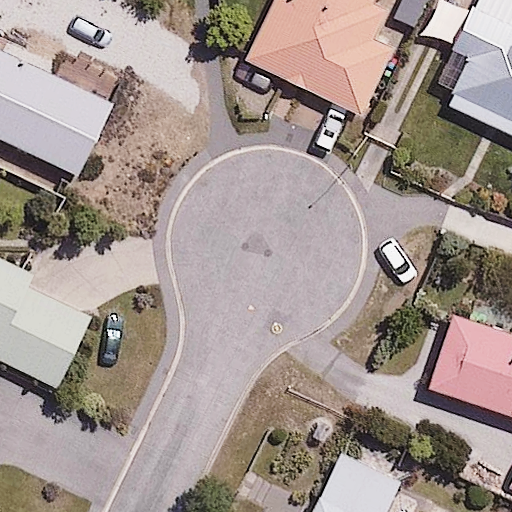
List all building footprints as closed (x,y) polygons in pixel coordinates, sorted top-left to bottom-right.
[(272,0),(246,55),(365,112),(398,43),(378,33),(392,4),(384,0),(272,0)] [(511,0),(476,0),(455,47),(474,55),(451,105),(511,132),(511,0)] [(115,103),(0,43),(0,130),(79,172),(115,103)] [(31,272),(0,257),(0,354),(63,384),(95,314),(26,282),(31,272)] [(511,330),(453,311),(430,379),(511,406),(511,330)] [(386,511),(407,466),(346,439),(313,511),(386,511)]
